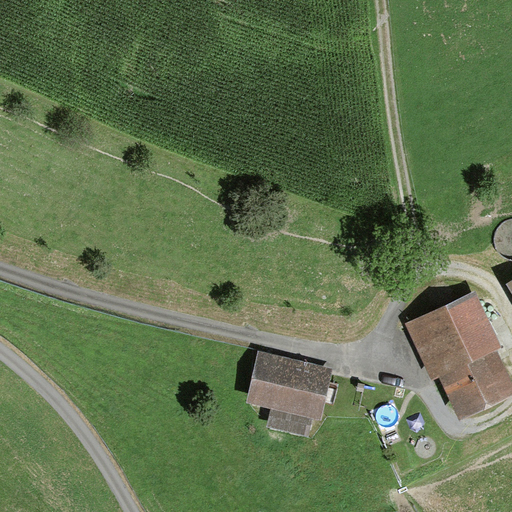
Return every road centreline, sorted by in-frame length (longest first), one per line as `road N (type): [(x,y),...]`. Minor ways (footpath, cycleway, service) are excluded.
road 1 (track): [(418,287),(382,0)]
road 2 (unclassified): [(0,365),(48,406),(121,511)]
